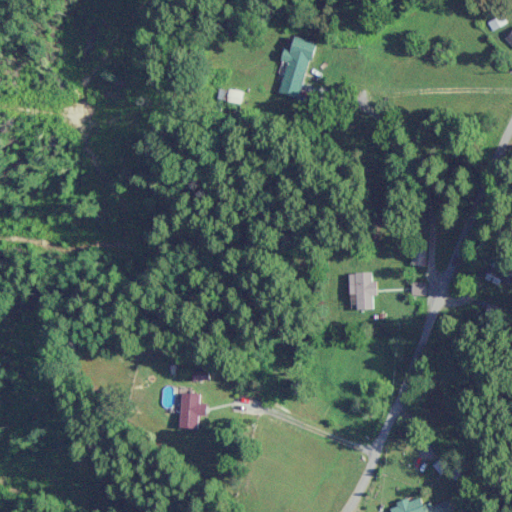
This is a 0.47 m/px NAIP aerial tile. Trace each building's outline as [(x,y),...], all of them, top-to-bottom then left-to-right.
[(318,44),(292,37),(284,61),(290,63),(281,93),(301,99),(318,44)] [(416,266),(427,266),(427,249),(416,249),(416,266)] [(490,284),(511,284),(511,266),(490,266),(490,284)] [(353,311),(378,310),(377,273),(351,274),(353,311)] [(415,296),(427,296),(427,284),(415,284),(415,296)] [(167,411),(181,409),(178,387),(164,388),(167,411)] [(181,429),(199,430),(200,417),(208,417),(209,403),(202,403),(203,394),(183,393),(181,429)] [(453,467),(444,457),(435,467),(444,476),(453,467)] [(392,511),(446,511),(443,502),(425,508),(422,498),(391,507),(392,511)]
